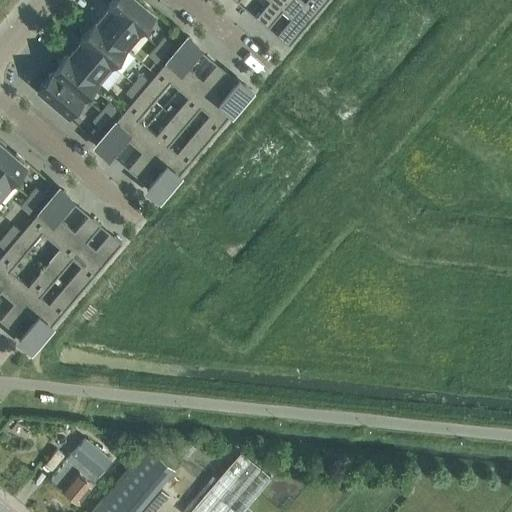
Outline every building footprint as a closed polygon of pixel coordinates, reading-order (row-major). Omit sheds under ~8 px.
[(110,8),(139,33),(155,15),(150,11),(152,9),(144,2),(142,5),(136,0),(112,0),(108,6),(110,8)] [(282,11),(291,0),(268,0),(269,0),(258,13),(263,17),(260,21),(267,28),(282,11)] [(281,39),(288,46),(326,0),(305,0),(304,1),(302,0),(291,0),(282,11),(290,18),(279,31),(284,35),(281,39)] [(97,23),(127,48),(139,33),(110,8),(97,23)] [(95,21),(80,39),(82,40),(111,66),(121,74),(136,56),(127,48),(97,23),(95,21)] [(156,45),(164,52),(171,43),(164,36),(156,45)] [(177,90),(193,72),(184,65),(194,52),(190,48),(193,44),(185,37),(141,90),(153,100),(169,82),(177,90)] [(82,40),(69,56),(99,81),(108,89),(121,74),(111,66),(82,40)] [(164,52),(156,45),(148,54),(156,61),(164,52)] [(99,81),(69,56),(67,54),(52,71),(84,98),(99,81)] [(199,108),(214,90),(229,74),(221,67),(216,63),(213,67),(202,80),(193,72),(177,90),(187,98),(171,116),(184,126),(199,108)] [(86,99),(84,98),(52,71),(38,88),(59,106),(57,109),(65,115),(67,113),(71,116),(86,99)] [(131,83),(139,89),(146,80),(141,76),(138,74),(131,83)] [(139,89),(131,83),(124,92),(127,94),(132,98),(139,89)] [(192,133),(205,144),(249,92),(242,85),(238,89),(234,85),(223,98),(214,90),(199,108),(208,115),(192,133)] [(132,144),(147,126),(138,118),(153,100),(141,90),(96,142),(104,149),(107,145),(112,149),(123,136),(132,144)] [(100,112),(108,118),(115,109),(108,103),(100,112)] [(108,118),(100,112),(93,121),(100,127),(108,118)] [(154,162),(169,144),(184,126),(171,116),(156,134),(147,126),(132,144),(141,152),(130,164),(127,168),(132,172),(139,179),(154,162)] [(205,144),(192,133),(177,151),(169,144),(154,162),(162,169),(151,182),(156,186),(152,190),(160,197),(205,144)] [(0,173),(9,181),(24,164),(22,162),(24,160),(16,153),(14,155),(0,143),(0,173)] [(0,192),(9,181),(0,173),(0,192)] [(50,241),(65,223),(56,216),(67,203),(62,199),(65,195),(58,188),(13,241),(26,252),(41,234),(50,241)] [(28,197),(36,203),(43,194),(36,188),(28,197)] [(36,203),(28,197),(20,206),(28,212),(36,203)] [(43,267),(56,277),(71,259),(86,242),(101,225),(93,218),(88,214),(85,218),(74,231),(65,223),(50,241),(59,249),(43,267)] [(5,234),(13,241),(21,231),(15,227),(13,225),(5,234)] [(122,242),(114,236),(109,232),(106,236),(95,249),(86,242),(71,259),(79,266),(64,284),(77,295),(122,242)] [(13,241),(5,234),(0,240),(0,245),(5,250),(13,241)] [(26,252),(13,241),(0,256),(0,291),(4,295),(19,277),(10,269),(26,252)] [(26,313),(41,295),(56,277),(43,267),(28,284),(19,277),(4,295),(13,303),(2,315),(0,318),(0,320),(4,323),(11,330),(26,313)] [(77,295),(64,284),(49,302),(41,295),(26,313),(34,320),(23,333),(28,337),(24,341),(32,348),(77,295)] [(77,501),(111,460),(85,438),(50,479),(77,501)] [(134,511),(173,466),(147,444),(90,511),(134,511)] [(239,451),(187,511),(239,511),(270,477),(239,451)]
